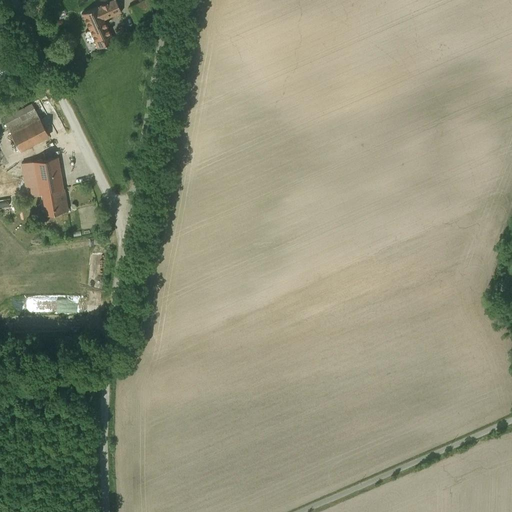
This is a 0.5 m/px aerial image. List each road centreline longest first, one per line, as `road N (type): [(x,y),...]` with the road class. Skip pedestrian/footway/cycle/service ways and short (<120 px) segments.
road 1 (unclassified): [(130,218),(16,0)]
road 2 (unclassified): [(130,218),(165,0)]
road 3 (unclassified): [(106,373),(130,218)]
road 4 (unclassified): [(106,511),(106,373)]
